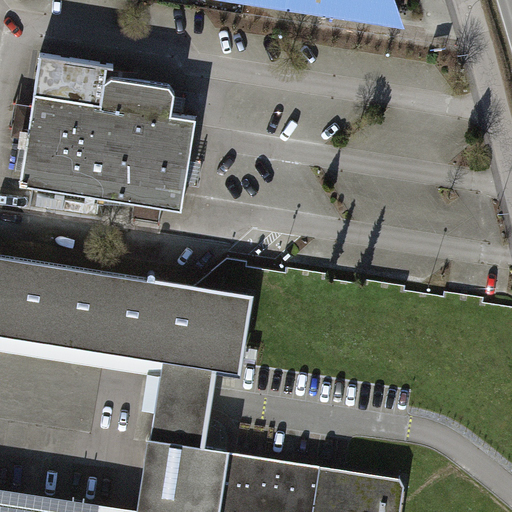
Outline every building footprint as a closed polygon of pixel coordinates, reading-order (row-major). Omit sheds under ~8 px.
[(407,0),(254,0),(417,29),(407,0)] [(103,60),(39,52),(23,184),(138,198),(136,214),(152,216),(153,203),(180,206),(190,125),(192,108),(168,105),(171,83),(101,74),(103,60)] [(214,511),(225,445),(199,441),(209,374),(238,379),(251,294),(0,256),(0,328),(158,353),(136,499),(0,478),(0,511),(214,511)] [(300,511),(309,458),(225,445),(214,511),(300,511)] [(309,458),(300,511),(397,511),(403,472),(309,458)]
